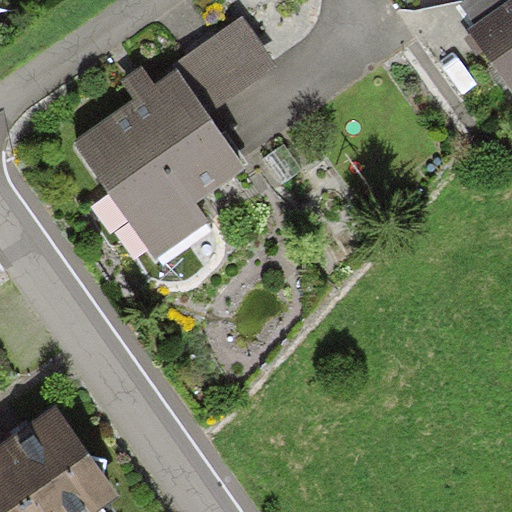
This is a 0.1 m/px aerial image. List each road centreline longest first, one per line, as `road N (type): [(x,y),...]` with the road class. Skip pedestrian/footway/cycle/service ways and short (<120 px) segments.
road 1 (residential): [(202,511),(0,212)]
road 2 (residential): [(0,106),(157,0)]
